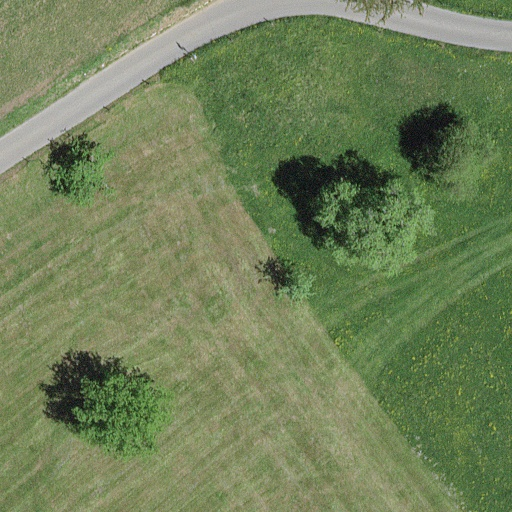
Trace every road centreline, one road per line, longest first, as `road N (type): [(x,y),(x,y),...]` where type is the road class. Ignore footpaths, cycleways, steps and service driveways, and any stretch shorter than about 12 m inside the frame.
road 1 (residential): [(295,0),(234,20),(0,167)]
road 2 (residential): [(511,34),(359,0)]
